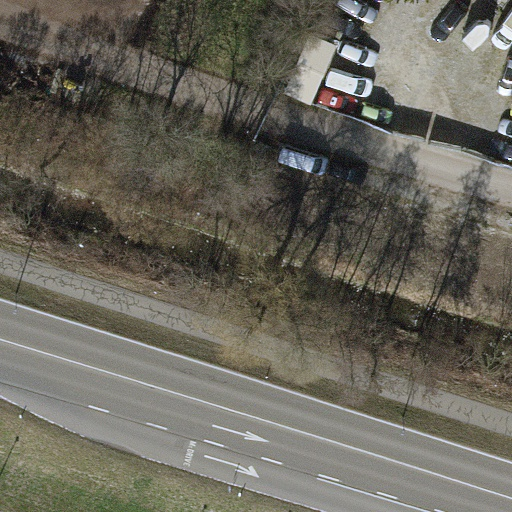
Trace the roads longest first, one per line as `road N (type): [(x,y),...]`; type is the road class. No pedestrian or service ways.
road 1 (secondary): [(0,341),(511,500)]
road 2 (track): [(511,190),(267,110)]
